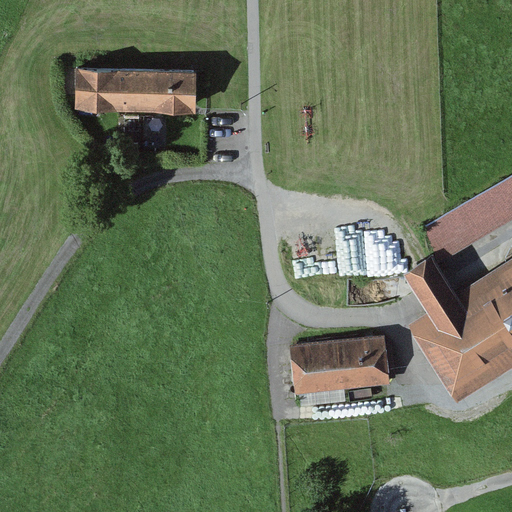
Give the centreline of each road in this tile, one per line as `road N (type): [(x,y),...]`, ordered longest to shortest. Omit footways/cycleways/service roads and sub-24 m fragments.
road 1 (track): [(251,0),(255,171),(284,309),(365,314),(392,327),(446,407),(511,369)]
road 2 (track): [(255,171),(185,168),(131,187),(82,227),(0,348)]
